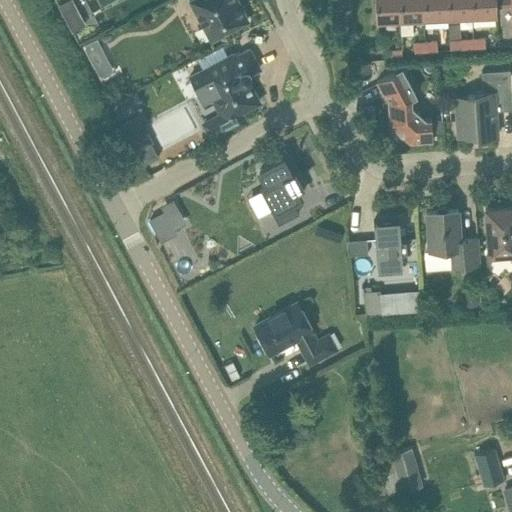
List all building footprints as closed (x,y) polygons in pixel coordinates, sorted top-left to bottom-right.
[(63,0),(57,2),(68,28),(80,23),(70,0),(63,0)] [(191,0),(212,39),(248,20),(237,0),(191,0)] [(375,0),(376,19),(400,18),(399,0),(375,0)] [(399,0),(400,18),(424,17),(423,0),(399,0)] [(423,0),(424,17),(449,16),(447,0),(423,0)] [(447,0),(449,16),(473,14),(472,0),(447,0)] [(497,13),(497,6),(496,0),(472,0),(473,14),(497,13)] [(485,36),(474,37),(474,47),(486,46),(485,36)] [(93,37),(82,43),(93,64),(104,58),(93,37)] [(474,47),(474,37),(449,39),(450,48),(474,47)] [(436,43),(424,44),(425,52),(437,52),(436,43)] [(425,52),(424,44),(414,44),(414,53),(425,52)] [(214,117),(218,124),(208,130),(212,139),(247,121),(242,110),(260,101),(249,80),(250,79),(252,74),(251,72),(260,68),(250,48),(236,56),(234,52),(201,70),(202,72),(203,71),(209,82),(205,83),(212,95),(216,93),(225,111),(214,117)] [(390,51),(390,60),(401,60),(401,51),(390,51)] [(394,71),(380,79),(377,80),(384,94),(388,94),(390,124),(398,130),(399,129),(405,134),(404,135),(411,141),(433,140),(432,117),(426,118),(412,105),(411,97),(417,94),(402,65),(393,70),(394,71)] [(456,95),(458,135),(477,134),(477,137),(498,135),(496,109),(511,108),(511,93),(510,68),(482,70),(483,90),(474,91),(474,94),(456,95)] [(138,115),(123,123),(144,163),(159,155),(138,115)] [(264,184),(261,185),(280,222),(301,210),(295,199),(302,195),(297,186),(304,182),(297,169),(294,170),(285,154),(260,167),(267,179),(263,181),(264,184)] [(511,204),(485,206),(489,254),(511,252),(511,204)] [(429,239),(425,249),(426,263),(452,261),(453,265),(480,263),(478,237),(461,238),(458,208),(448,209),(447,207),(444,206),(441,205),(439,206),(437,207),(435,210),(427,210),(429,239)] [(165,210),(150,218),(161,239),(176,232),(174,228),(165,210)] [(402,264),(402,256),(408,256),(406,238),(401,238),(399,218),(374,220),(375,240),(377,265),(402,264)] [(362,290),(366,315),(382,314),(381,287),(362,290)] [(463,307),(470,310),(477,309),(480,303),(478,295),(473,293),(466,294),(462,300),(463,307)] [(270,351),(288,342),(297,337),(310,362),(336,348),(328,334),(317,340),(311,329),(312,329),(298,302),(256,324),(270,351)] [(411,447),(391,452),(402,490),(417,486),(409,458),(414,456),(411,447)] [(475,453),(484,485),(505,478),(496,447),(475,453)]
